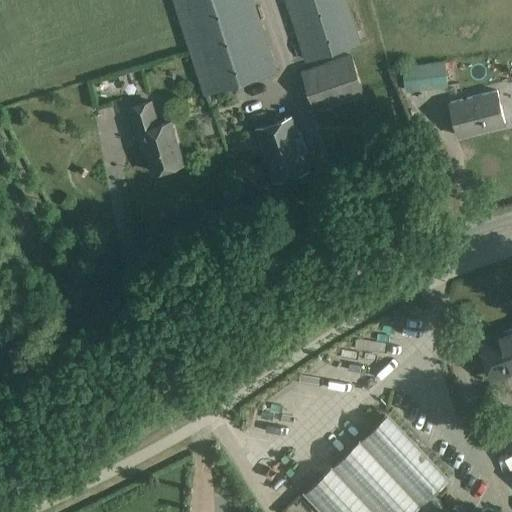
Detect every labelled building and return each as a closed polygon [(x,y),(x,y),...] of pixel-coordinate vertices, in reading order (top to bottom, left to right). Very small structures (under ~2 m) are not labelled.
[(173,0),(204,95),(277,70),(254,0),(173,0)] [(346,0),(285,0),(306,61),(361,44),(346,0)] [(366,95),(352,53),(301,70),(316,113),(366,95)] [(446,65),(446,61),(403,65),(403,66),(407,91),(421,90),(449,86),(446,65)] [(497,91),(451,103),(459,135),(475,131),(475,130),(505,122),(497,91)] [(152,102),(129,109),(142,146),(144,146),(152,172),(184,162),(172,121),(154,126),(151,117),(156,116),(152,102)] [(292,117),(257,129),(274,181),(309,169),(305,155),(308,154),(304,140),(300,141),(292,117)] [(511,329),(480,341),(492,377),(511,369),(511,329)] [(324,511),(412,511),(431,494),(450,476),(389,412),(306,491),(324,511)] [(446,511),(433,498),(418,511),(446,511)]
